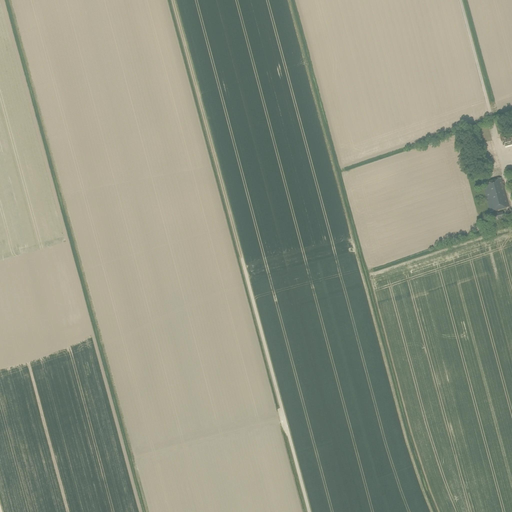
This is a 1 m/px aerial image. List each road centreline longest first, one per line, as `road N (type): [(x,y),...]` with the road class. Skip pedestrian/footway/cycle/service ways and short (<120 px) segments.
road 1 (track): [(241,260),(172,0)]
road 2 (unclassified): [(309,511),(241,260)]
